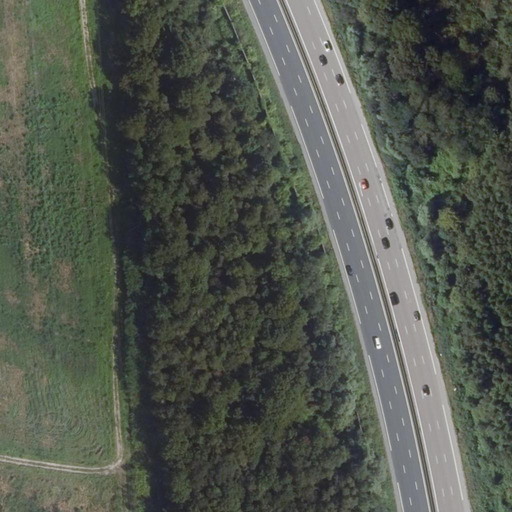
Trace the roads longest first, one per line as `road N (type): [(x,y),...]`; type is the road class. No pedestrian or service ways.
road 1 (motorway): [(263,0),(321,142),(382,353),(417,511)]
road 2 (motorway): [(449,511),(393,267),(298,0)]
road 3 (track): [(121,511),(117,275),(89,0)]
road 4 (track): [(120,470),(0,459)]
